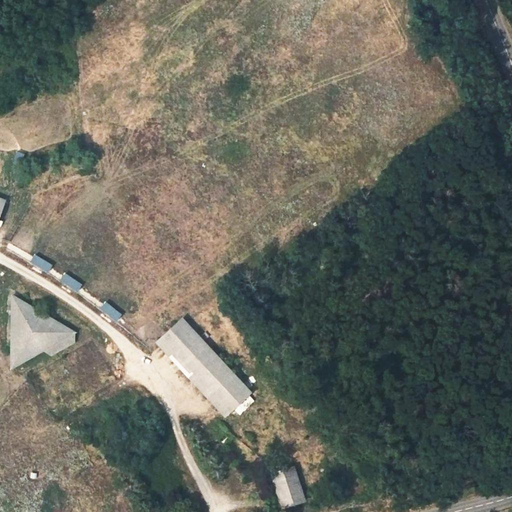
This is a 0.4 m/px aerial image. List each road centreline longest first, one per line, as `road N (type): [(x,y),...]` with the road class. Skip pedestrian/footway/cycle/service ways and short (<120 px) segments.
road 1 (primary): [(456,511),(511,499),(511,53),(489,0)]
road 2 (track): [(0,260),(110,327),(168,409),(212,511)]
